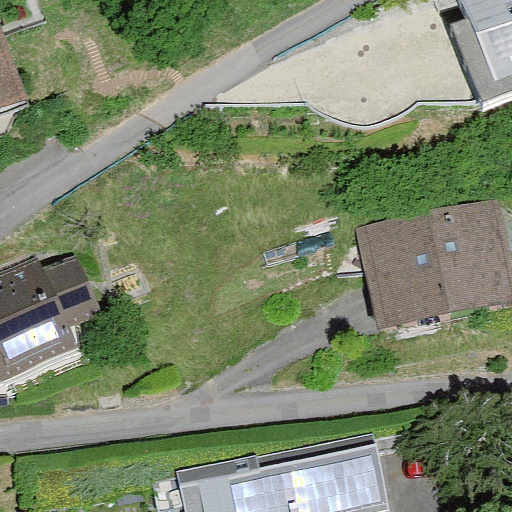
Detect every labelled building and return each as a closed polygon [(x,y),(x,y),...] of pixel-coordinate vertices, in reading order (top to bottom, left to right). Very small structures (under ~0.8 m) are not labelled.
[(451,27),(482,108),(511,96),(511,0),(459,0),(468,20),(451,27)] [(0,22),(0,114),(30,103),(0,22)] [(511,268),(498,199),(358,228),(379,331),(511,304),(511,268)] [(39,260),(0,277),(0,385),(80,351),(71,329),(103,316),(78,260),(45,274),(39,260)] [(398,511),(388,452),(189,488),(193,511),(398,511)]
